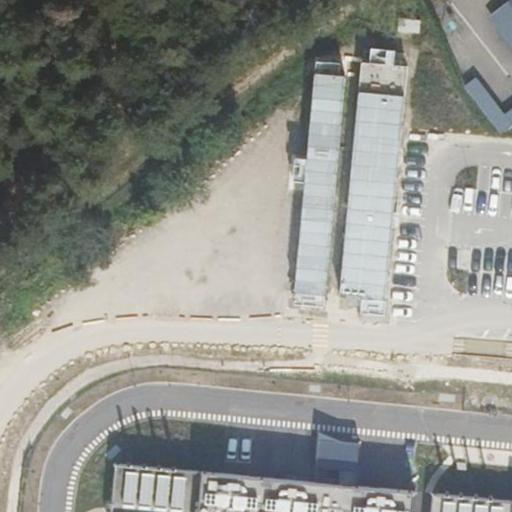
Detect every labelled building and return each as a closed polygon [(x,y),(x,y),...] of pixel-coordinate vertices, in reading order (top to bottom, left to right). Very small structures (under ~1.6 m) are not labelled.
[(511,0),(509,0),(489,14),(511,47),(511,0)] [(297,302),(326,304),(344,73),(315,70),(297,302)] [(478,77),(465,87),(502,135),(511,127),(511,121),(505,112),(478,77)] [(358,90),(341,291),(384,295),(401,94),(358,90)] [(320,433),(316,475),(360,479),(363,437),(320,433)] [(316,475),(106,456),(100,511),(511,511),(511,492),(360,479),(316,475)]
